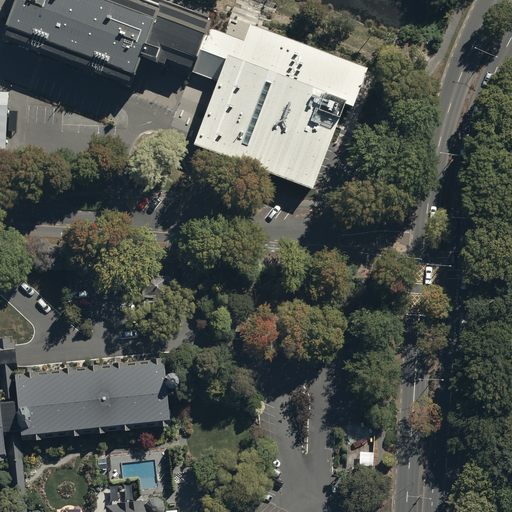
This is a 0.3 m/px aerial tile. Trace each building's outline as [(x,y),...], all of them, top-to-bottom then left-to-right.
[(208,30),(126,0),(17,0),(2,42),(127,88),(138,60),(190,79),(192,72),(208,30)] [(208,30),(192,72),(218,81),(194,145),(311,189),(343,105),(352,108),(367,69),(251,26),(244,43),(208,30)] [(0,53),(0,81),(45,98),(53,74),(0,53)] [(0,159),(6,160),(10,95),(0,94),(0,159)] [(167,279),(141,278),(140,296),(166,297),(167,279)] [(0,398),(0,454),(4,454),(2,433),(16,432),(17,439),(167,426),(162,367),(13,380),(11,363),(17,363),(16,357),(15,343),(10,344),(9,338),(0,338),(0,381),(1,398),(0,398)] [(340,418),(340,428),(361,429),(361,418),(340,418)] [(354,467),(363,467),(364,446),(356,445),(356,437),(347,436),(346,466),(354,466),(354,467)] [(163,511),(163,500),(113,504),(113,511),(163,511)]
